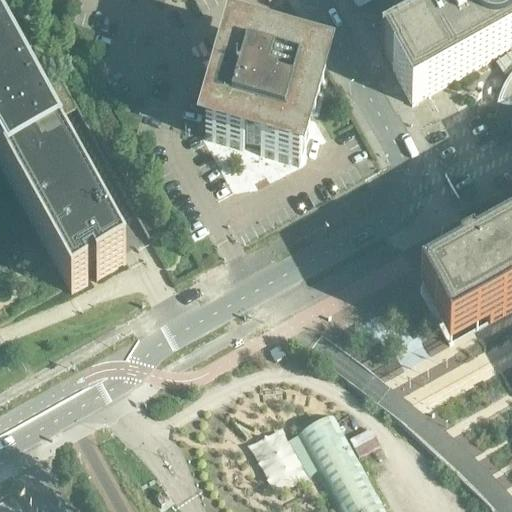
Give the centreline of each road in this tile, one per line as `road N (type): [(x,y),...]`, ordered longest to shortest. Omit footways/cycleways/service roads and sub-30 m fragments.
road 1 (unclassified): [(68,414),(130,378),(159,344),(400,206)]
road 2 (unclassified): [(400,206),(409,184),(404,162),(316,0)]
road 3 (unclassified): [(511,205),(446,234),(422,227),(400,206)]
